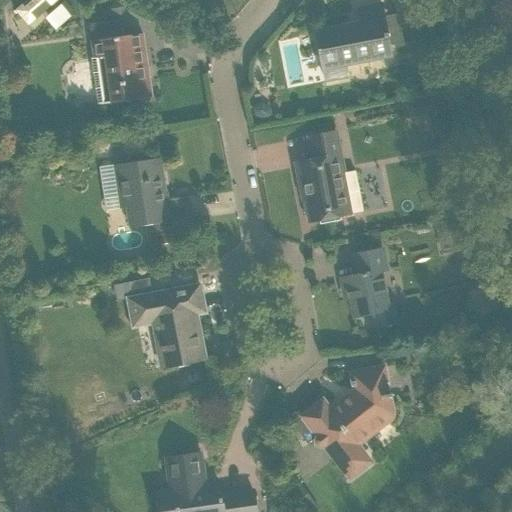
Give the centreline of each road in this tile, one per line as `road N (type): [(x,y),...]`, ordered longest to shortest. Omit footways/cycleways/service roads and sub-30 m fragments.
road 1 (residential): [(254,245),(288,255),(296,268),(305,356),(276,374),(248,360),(232,275)]
road 2 (residential): [(254,245),(222,63),(273,0)]
road 3 (unclassified): [(25,511),(0,349)]
